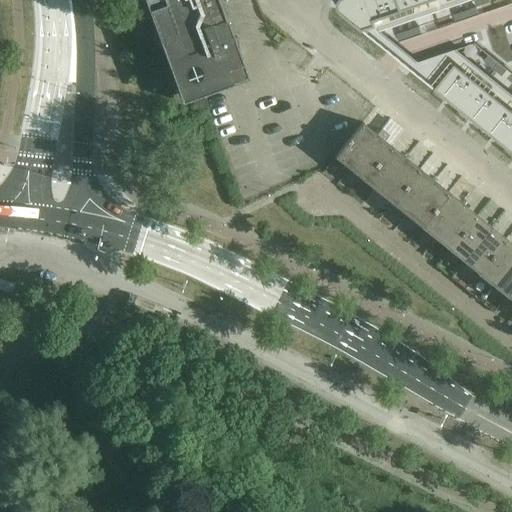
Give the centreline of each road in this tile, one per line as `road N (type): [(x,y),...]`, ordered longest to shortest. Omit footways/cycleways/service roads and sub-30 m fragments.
road 1 (secondary): [(42,262),(179,304),(511,484)]
road 2 (secondary): [(511,433),(217,268),(81,226)]
road 3 (residential): [(511,194),(271,3)]
road 4 (tertiary): [(81,226),(87,35),(76,0)]
road 5 (tertiary): [(51,0),(56,29),(22,218)]
